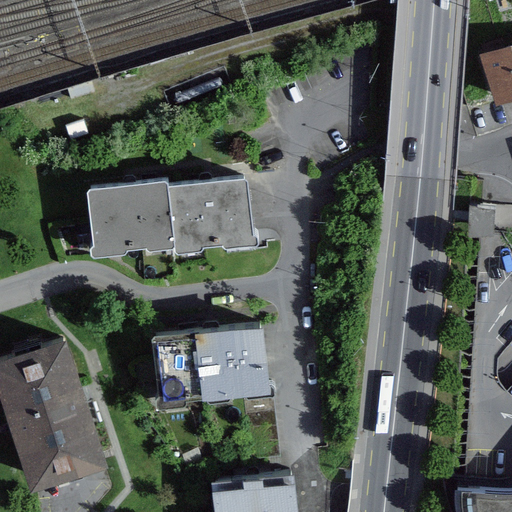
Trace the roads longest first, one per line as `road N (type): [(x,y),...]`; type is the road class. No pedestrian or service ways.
road 1 (primary): [(384,511),(434,0)]
road 2 (residential): [(0,293),(77,270),(159,297),(292,283)]
